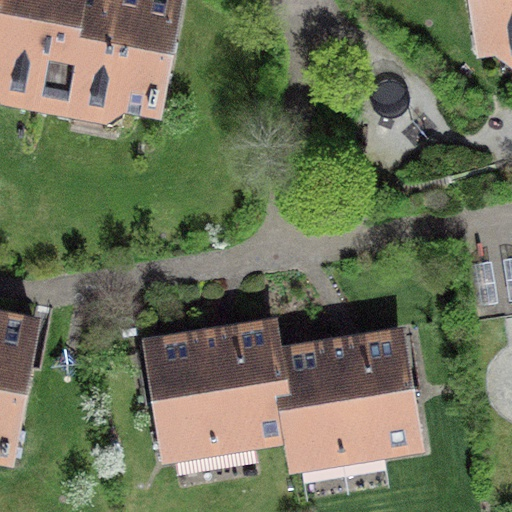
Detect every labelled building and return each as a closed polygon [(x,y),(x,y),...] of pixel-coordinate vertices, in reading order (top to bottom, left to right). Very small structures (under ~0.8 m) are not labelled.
[(0,0),(0,74),(1,73),(37,80),(33,104),(73,111),(76,97),(157,112),(178,0),(0,0)] [(511,0),(472,0),(481,51),(511,45),(511,0)] [(0,457),(9,459),(34,326),(0,319),(0,457)] [(148,350),(165,454),(287,434),(277,359),(272,329),(148,350)] [(417,443),(400,339),(277,359),(287,434),(292,463),(417,443)]
